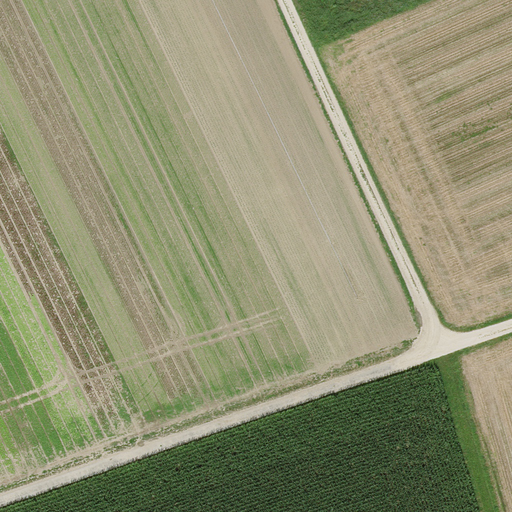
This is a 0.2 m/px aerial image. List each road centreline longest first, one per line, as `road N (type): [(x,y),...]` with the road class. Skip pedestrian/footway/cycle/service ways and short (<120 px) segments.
road 1 (track): [(486,511),(440,349),(0,499)]
road 2 (track): [(284,0),(440,349),(511,325)]
